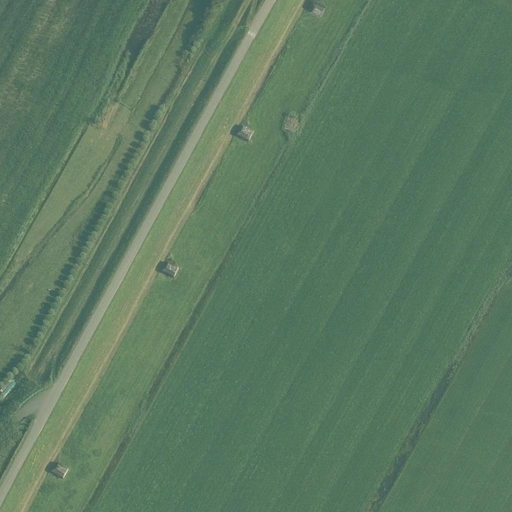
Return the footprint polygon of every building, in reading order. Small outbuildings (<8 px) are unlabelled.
[(327,8),(315,2),(310,12),(322,18),(327,8)] [(285,131),(297,136),(302,124),(290,119),(285,131)] [(255,134),(243,127),(238,137),(250,143),(255,134)] [(180,270),(168,264),(162,274),(174,280),(180,270)] [(230,396),(218,390),(213,400),(225,406),(230,396)] [(68,472),(56,466),(51,476),(63,482),(68,472)]
